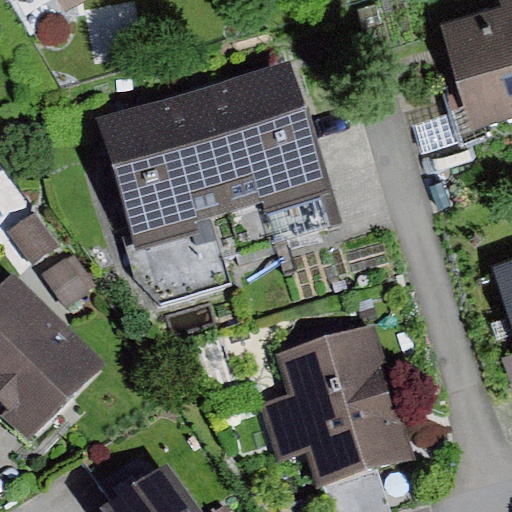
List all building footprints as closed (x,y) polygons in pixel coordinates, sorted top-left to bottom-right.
[(511,0),(478,0),(440,13),(474,118),(511,105),(511,0)] [(295,61),(188,93),(225,216),(263,205),(266,215),(323,198),(332,228),(344,225),(295,61)] [(225,216),(188,93),(100,119),(140,255),(202,236),(198,222),(225,216)] [(37,217),(13,232),(33,264),(57,249),(37,217)] [(511,252),(495,258),(511,309),(511,252)] [(75,255),(42,273),(62,309),(95,291),(75,255)] [(15,276),(0,290),(0,411),(31,443),(107,366),(15,276)] [(375,327),(278,356),(291,399),(261,407),(278,462),(308,454),(318,489),(325,487),(379,471),(414,461),(375,327)] [(201,511),(170,466),(105,511),(201,511)] [(391,511),(379,471),(325,487),(332,511),(391,511)]
